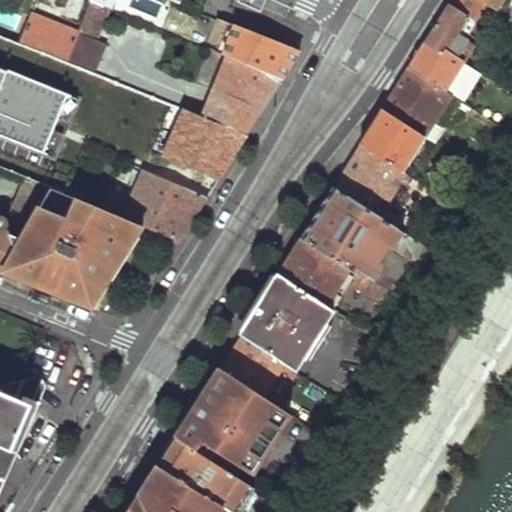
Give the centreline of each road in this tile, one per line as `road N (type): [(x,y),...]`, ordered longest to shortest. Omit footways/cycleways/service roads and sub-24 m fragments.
road 1 (primary): [(182,369),(280,210),(431,0)]
road 2 (primary): [(340,14),(139,346)]
road 3 (primary): [(139,346),(36,511)]
road 4 (primary): [(93,511),(182,369)]
road 5 (residential): [(139,346),(0,295)]
